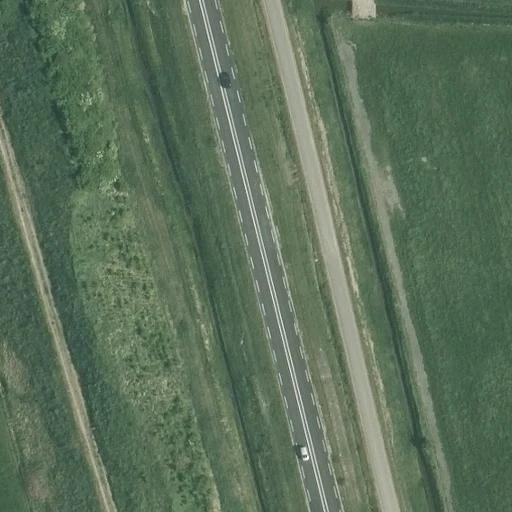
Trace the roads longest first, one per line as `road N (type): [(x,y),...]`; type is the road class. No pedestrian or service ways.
road 1 (primary): [(202,0),(327,511)]
road 2 (unclassified): [(392,511),(267,0)]
road 3 (track): [(108,511),(0,124)]
